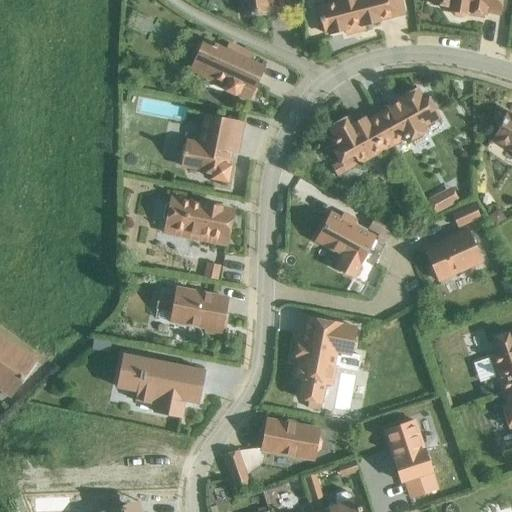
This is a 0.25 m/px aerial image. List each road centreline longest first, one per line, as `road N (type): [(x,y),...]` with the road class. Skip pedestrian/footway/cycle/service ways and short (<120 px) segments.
road 1 (residential): [(195,511),(196,476),(260,367),(264,289)]
road 2 (residential): [(264,289),(270,174),(292,121),(322,82)]
road 3 (residential): [(511,72),(420,53),(354,64),(322,82)]
road 4 (residential): [(322,82),(170,0)]
road 5 (residential): [(264,289),(371,309),(393,270)]
